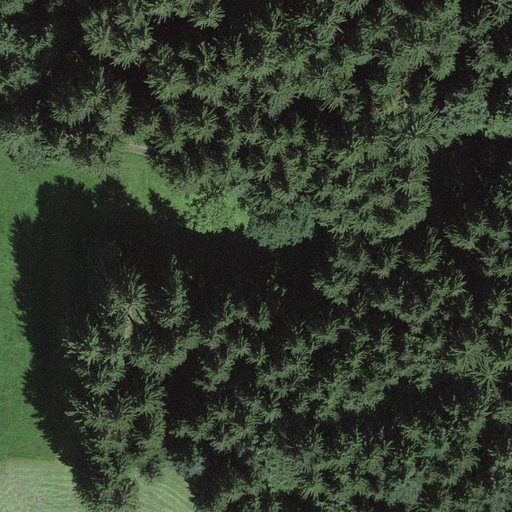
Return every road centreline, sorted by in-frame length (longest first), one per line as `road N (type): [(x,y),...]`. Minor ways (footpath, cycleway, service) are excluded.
road 1 (track): [(0,113),(80,128),(250,136),(315,149),(422,191)]
road 2 (track): [(440,0),(422,191),(511,256)]
